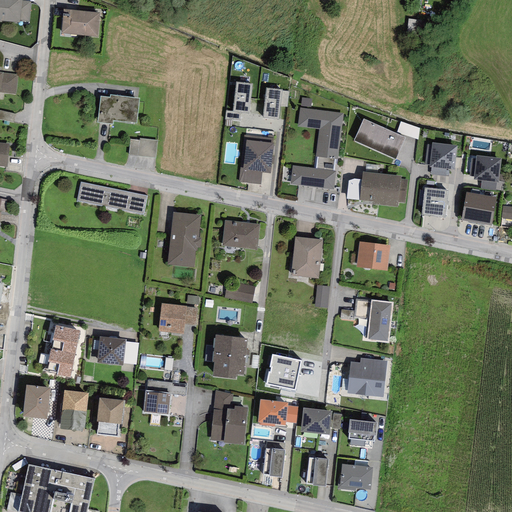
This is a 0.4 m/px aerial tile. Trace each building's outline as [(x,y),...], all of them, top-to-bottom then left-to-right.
[(22,0),(0,0),(0,22),(2,22),(2,21),(20,23),(20,20),(22,1),(22,0)] [(22,1),(20,20),(29,21),(31,1),(22,1)] [(100,13),(64,9),(61,34),(97,37),(100,13)] [(3,73),(1,93),(16,95),(18,75),(3,73)] [(241,113),(249,114),(252,84),(236,82),(232,111),(232,112),(241,113)] [(282,89),(266,88),(263,118),(279,120),(280,107),(287,108),(289,92),(282,91),(282,89)] [(110,95),(110,97),(100,96),(97,123),(113,124),(113,121),(137,123),(139,98),(110,95)] [(300,108),(310,109),(312,99),(302,98),(300,108)] [(316,169),(292,166),(290,185),(333,190),(336,171),(334,171),(336,160),(338,160),(344,113),(310,109),(300,108),(297,127),(319,130),(316,157),(318,157),(316,169)] [(0,119),(13,122),(15,114),(0,110),(0,119)] [(240,121),(241,113),(232,112),(232,111),(226,111),(225,120),(240,121)] [(395,159),(405,138),(363,119),(354,141),(395,159)] [(400,121),(397,133),(418,140),(419,128),(400,121)] [(270,173),(273,144),(272,144),(273,138),(244,135),(243,141),(247,141),(244,168),(243,170),(262,172),(270,173)] [(156,158),(158,141),(140,138),(140,140),(130,139),(129,155),(156,158)] [(0,166),(7,167),(9,144),(0,142),(0,166)] [(457,145),(432,143),(432,145),(430,165),(429,167),(432,167),(446,169),(454,170),(457,145)] [(501,158),(476,156),(475,159),(474,177),(473,180),(482,181),(496,182),(498,183),(501,158)] [(365,172),(377,173),(378,166),(366,164),(365,172)] [(261,185),(262,172),(243,170),(244,168),(240,167),(238,182),(261,185)] [(446,169),(432,167),(431,175),(448,177),(449,171),(446,170),(446,169)] [(401,179),(401,176),(377,173),(365,172),(363,172),(362,180),(359,200),(373,202),(373,204),(398,207),(398,202),(404,203),(407,180),(401,179)] [(347,199),(359,200),(362,180),(354,179),(348,181),(347,199)] [(495,191),(496,182),(482,181),(481,189),(495,191)] [(148,196),(80,182),(76,201),(144,215),(148,196)] [(448,190),(424,187),(422,215),(445,218),(448,190)] [(466,192),(461,220),(492,226),(497,197),(466,192)] [(511,206),(503,206),(501,218),(502,218),(502,219),(511,219),(511,206)] [(194,268),(201,215),(173,212),(167,265),(194,268)] [(260,224),(225,220),(222,246),(257,250),(260,224)] [(318,279),(323,240),(295,237),(290,276),(318,279)] [(359,242),(356,267),(387,271),(390,246),(359,242)] [(228,281),(224,298),(252,303),(256,286),(228,281)] [(328,308),(330,286),(317,285),(315,307),(328,308)] [(199,297),(188,295),(187,304),(198,305),(199,297)] [(389,344),(393,302),(371,300),(371,301),(355,299),(354,311),(353,318),(355,319),(369,320),(366,341),(389,344)] [(186,306),(161,303),(158,332),(183,334),(184,324),(186,307),(186,306)] [(186,307),(184,324),(196,326),(198,308),(186,307)] [(354,321),(355,319),(353,318),(354,311),(341,310),(341,319),(354,321)] [(80,330),(55,325),(52,340),(54,341),(52,349),(75,354),(80,330)] [(214,362),(212,377),(235,379),(236,375),(244,375),(246,355),(246,350),(247,339),(216,335),(213,362),(214,362)] [(100,337),(97,363),(123,366),(123,363),(125,342),(126,340),(100,337)] [(136,365),(139,343),(125,342),(123,363),(136,365)] [(75,354),(52,349),(51,349),(48,362),(49,362),(48,369),(58,371),(57,375),(70,377),(75,354)] [(302,361),(272,355),(269,367),(271,368),(270,372),(269,372),(266,384),(295,391),(302,361)] [(142,358),(142,369),(164,369),(164,359),(142,358)] [(383,397),(387,361),(360,358),(360,362),(351,361),(347,393),(383,397)] [(170,394),(185,396),(187,384),(147,380),(147,390),(170,393),(170,394)] [(50,388),(26,385),(22,417),(47,420),(50,388)] [(84,432),(88,393),(64,390),(60,429),(84,432)] [(170,394),(170,393),(147,390),(146,390),(143,412),(168,415),(170,394)] [(216,390),(214,410),(227,411),(227,409),(231,409),(233,394),(216,390)] [(99,398),(96,422),(121,425),(124,401),(99,398)] [(260,399),(258,423),(260,423),(259,425),(274,426),(274,424),(285,426),(286,422),(288,406),(288,403),(260,399)] [(214,410),(210,440),(224,442),(224,443),(244,445),(248,407),(235,406),(234,410),(231,409),(227,409),(227,411),(214,410)] [(298,407),(288,406),(286,422),(296,423),(298,407)] [(332,411),(303,408),(300,432),(329,435),(332,411)] [(342,415),(333,414),(331,429),(340,430),(342,415)] [(349,433),(348,439),(351,439),(365,441),(374,442),(375,436),(376,436),(377,422),(349,420),(348,433),(349,433)] [(272,449),(284,450),(285,443),(267,441),(266,448),(272,449)] [(269,476),(282,478),(285,450),(284,450),(272,449),(266,448),(263,475),(269,475),(269,476)] [(312,486),(326,487),(329,459),(315,458),(315,459),(309,458),(306,484),(312,485),(312,486)] [(29,464),(24,487),(89,501),(94,479),(29,464)] [(338,489),(356,491),(356,489),(371,490),(373,468),(367,467),(354,466),(342,464),(340,479),(339,479),(338,489)] [(88,509),(89,501),(24,487),(22,495),(10,492),(7,509),(21,511),(98,511),(99,511),(88,509)]
